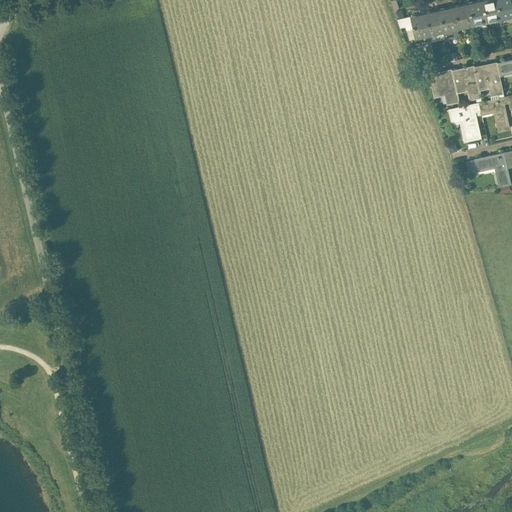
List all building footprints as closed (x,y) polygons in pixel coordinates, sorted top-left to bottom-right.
[(480,0),(466,3),(471,25),(485,22),(480,0)] [(495,0),(480,0),(485,22),(500,18),(495,0)] [(511,7),(510,0),(495,0),(500,18),(511,15),(511,7)] [(466,3),(452,6),(457,28),(471,25),(466,3)] [(452,6),(438,9),(443,31),(457,28),(452,6)] [(438,9),(424,13),(429,35),(443,31),(438,9)] [(424,13),(409,16),(414,38),(429,35),(424,13)] [(429,35),(414,38),(416,47),(431,43),(429,35)] [(511,59),(497,63),(500,77),(511,74),(511,59)] [(475,68),(474,68),(479,88),(490,85),(492,95),(498,94),(503,93),(500,77),(497,63),(475,68)] [(428,66),(416,68),(419,74),(429,72),(428,66)] [(452,71),(456,91),(457,91),(468,88),(470,97),(481,95),(479,88),(474,68),(475,68),(474,66),(452,71)] [(452,70),(429,75),(431,84),(433,84),(435,95),(446,92),(448,102),(459,100),(457,91),(456,91),(452,71),(452,70)] [(499,97),(479,102),(480,110),(481,113),(493,110),(498,131),(509,129),(503,103),(509,102),(508,95),(499,97)] [(479,102),(450,108),(453,122),(459,120),(464,141),(480,138),(474,111),(480,110),(479,102)] [(450,152),(458,149),(455,141),(447,143),(450,152)] [(504,153),(474,159),(476,170),(494,166),(497,183),(510,180),(504,153)]
